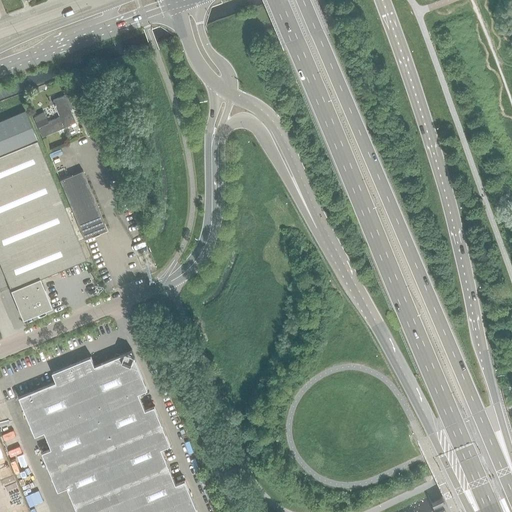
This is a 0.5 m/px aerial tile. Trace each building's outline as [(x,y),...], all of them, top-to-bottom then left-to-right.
[(33,117),(37,126),(41,136),(75,122),(64,96),(53,100),(59,117),(49,121),(45,112),(33,117)] [(39,278),(48,274),(85,259),(24,110),(0,120),(0,264),(22,318),(51,306),(39,278)] [(89,134),(102,130),(97,111),(83,114),(89,134)] [(82,170),(59,180),(83,239),(107,230),(82,170)] [(72,419),(91,411),(138,392),(147,388),(131,351),(94,366),(91,357),(53,372),(57,381),(72,419)] [(35,434),(45,430),(72,419),(57,381),(20,397),(35,434)] [(91,411),(106,448),(162,425),(154,406),(145,410),(138,392),(91,411)] [(50,471),(106,448),(91,411),(72,419),(45,430),(52,448),(43,452),(50,471)] [(122,485),(168,466),(161,447),(170,444),(162,425),(106,448),(122,485)] [(67,486),(75,504),(122,485),(106,448),(50,471),(58,490),(67,486)] [(122,485),(132,511),(161,511),(193,499),(185,480),(176,484),(168,466),(122,485)] [(132,511),(122,485),(75,504),(78,511),(132,511)] [(161,511),(198,511),(193,499),(161,511)]
